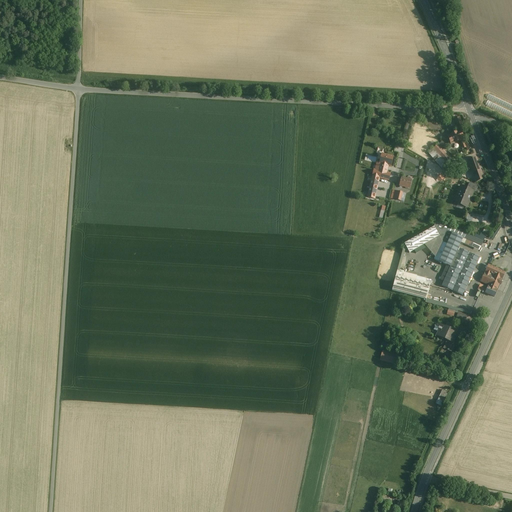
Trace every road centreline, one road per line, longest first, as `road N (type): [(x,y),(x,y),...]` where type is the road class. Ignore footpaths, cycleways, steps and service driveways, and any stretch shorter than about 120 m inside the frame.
road 1 (unclassified): [(78,89),(50,511)]
road 2 (unclassified): [(78,89),(469,111)]
road 3 (secondary): [(511,284),(425,476)]
road 4 (secondary): [(469,111),(511,224)]
road 5 (secondary): [(423,0),(469,111)]
